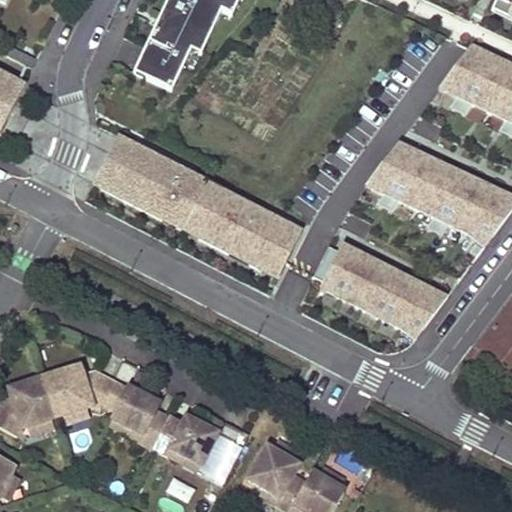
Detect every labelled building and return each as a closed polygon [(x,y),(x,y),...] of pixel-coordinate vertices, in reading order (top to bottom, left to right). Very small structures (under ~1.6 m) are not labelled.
[(184,0),(188,2),(168,44),(162,41),(167,31),(156,26),(133,75),(172,93),(191,52),(198,36),(208,41),(221,13),(232,18),(239,0),(184,0)] [(188,2),(184,0),(168,0),(156,26),(167,31),(162,41),(168,44),(188,2)] [(511,10),(511,22),(511,23),(511,22),(511,0),(497,0),(496,3),(511,10)] [(511,10),(496,3),(491,13),(511,23),(511,22),(511,10)] [(201,57),(208,41),(198,36),(191,52),(201,57)] [(511,70),(469,50),(438,91),(456,100),(449,110),(464,117),(472,107),(506,123),(498,133),(511,139),(511,70)] [(0,122),(6,126),(24,89),(0,76),(0,122)] [(153,160),(116,141),(98,178),(110,184),(106,193),(160,220),(164,211),(187,223),(205,186),(194,181),(187,194),(146,173),(153,160)] [(511,212),(511,200),(397,147),(366,188),(384,197),(376,206),(392,214),(399,204),(433,220),(425,230),(441,237),(449,227),(465,234),(476,244),(469,254),(477,259),(511,212)] [(194,181),(153,160),(146,173),(187,194),(194,181)] [(110,184),(98,178),(93,187),(106,193),(110,184)] [(235,201),(205,186),(187,223),(203,231),(198,240),(228,255),(233,246),(253,257),(248,266),(261,272),(266,262),(282,271),(301,234),(271,220),(262,237),(256,234),(258,230),(234,218),(233,222),(226,219),(235,201)] [(271,220),(235,201),(226,219),(233,222),(234,218),(258,230),(256,234),(262,237),(271,220)] [(164,211),(160,220),(183,232),(187,223),(164,211)] [(187,223),(183,232),(198,240),(203,231),(187,223)] [(233,246),(228,255),(248,266),(253,257),(233,246)] [(402,332),(415,342),(445,301),(341,248),(338,254),(328,249),(313,279),(323,284),(320,290),(402,332)] [(277,280),(282,271),(266,262),(261,272),(277,280)] [(511,302),(477,350),(511,374),(511,302)] [(78,370),(62,375),(64,381),(80,376),(78,370)] [(62,375),(43,380),(56,421),(62,419),(86,411),(92,409),(101,413),(103,409),(115,384),(112,383),(99,377),(94,374),(82,378),(81,376),(80,376),(64,381),(62,375)] [(0,430),(17,440),(21,432),(26,431),(50,423),(56,421),(43,380),(25,386),(25,387),(27,393),(12,398),(11,398),(11,400),(0,404),(0,430)] [(127,390),(115,384),(103,409),(114,415),(127,390)] [(25,387),(10,392),(12,398),(27,393),(25,387)] [(147,401),(127,390),(114,415),(111,421),(124,428),(121,434),(136,442),(136,443),(151,451),(167,420),(154,413),(155,411),(144,406),(147,401)] [(155,411),(157,406),(147,401),(144,406),(155,411)] [(65,428),(89,421),(86,411),(62,419),(65,428)] [(200,467),(215,436),(195,426),(192,431),(182,425),(181,427),(167,420),(151,451),(166,459),(167,458),(182,465),(185,459),(200,467)] [(195,426),(184,420),(182,425),(192,431),(195,426)] [(111,421),(107,427),(121,434),(124,428),(111,421)] [(29,440),(53,432),(50,423),(26,431),(29,440)] [(275,444),(271,450),(293,464),(297,457),(275,444)] [(331,511),(343,493),(338,490),(315,477),(310,474),(304,485),(291,477),(297,467),(293,464),(271,450),(265,447),(246,480),(262,490),(277,498),(273,504),(286,511),(331,511)] [(185,459),(182,465),(196,473),(200,467),(185,459)] [(0,495),(10,476),(13,470),(0,463),(0,495)] [(319,470),(315,477),(338,490),(342,483),(319,470)] [(0,499),(7,503),(19,481),(10,476),(0,495),(0,499)] [(277,498),(262,490),(259,495),(273,504),(277,498)]
